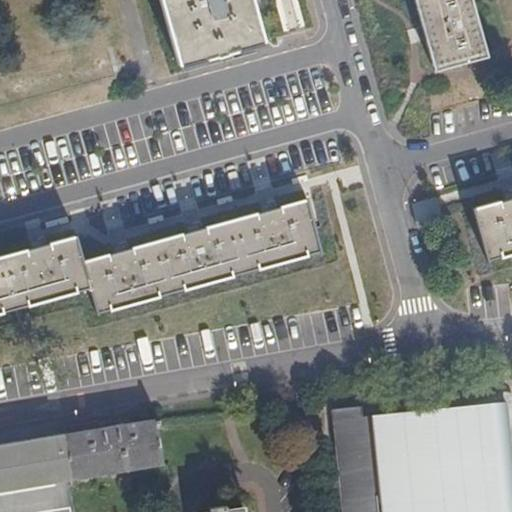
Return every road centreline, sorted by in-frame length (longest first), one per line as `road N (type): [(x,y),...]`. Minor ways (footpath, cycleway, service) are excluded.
road 1 (residential): [(0,415),(419,344)]
road 2 (residential): [(357,117),(0,211)]
road 3 (residential): [(419,344),(375,169)]
road 4 (residential): [(375,169),(511,129)]
road 5 (residential): [(357,117),(322,0)]
